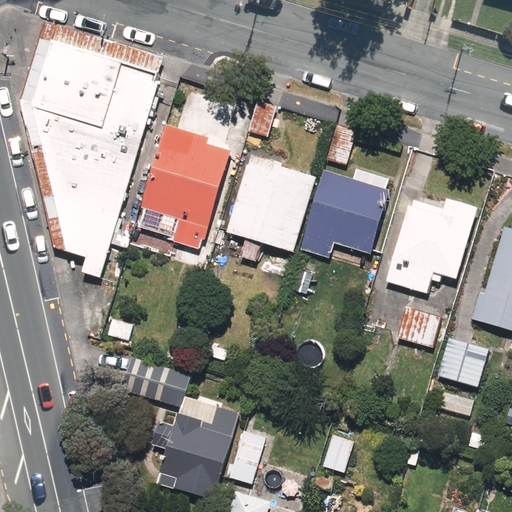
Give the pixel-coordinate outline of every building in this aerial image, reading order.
[(0,113),(36,268),(76,284),(142,64),(21,28),(0,100),(0,113)] [(265,137),(277,105),(256,97),(244,130),(265,137)] [(163,240),(198,250),(230,141),(161,121),(137,206),(170,216),(163,240)] [(222,234),(240,239),(235,256),(261,264),(266,247),(291,255),(291,252),(315,175),(246,154),(222,234)] [(291,252),(322,262),(327,247),(363,258),(385,186),(318,166),(315,175),(291,252)] [(438,191),(434,204),(409,196),(380,280),(428,296),(436,273),(457,280),(477,221),(482,206),(438,191)] [(511,227),(504,225),(467,314),(511,332),(511,227)] [(444,314),(400,303),(390,338),(435,350),(444,314)] [(134,319),(112,317),(110,339),(131,341),(134,319)] [(492,346),(452,331),(437,372),(477,387),(492,346)] [(197,375),(132,351),(118,388),(183,413),(197,375)] [(234,431),(174,415),(156,487),(216,503),(234,431)] [(270,437),(245,428),(226,476),(251,485),(270,437)] [(359,439),(330,429),(316,467),(346,478),(359,439)] [(266,511),(270,501),(232,489),(225,511),(266,511)] [(509,511),(511,507),(485,499),(480,511),(509,511)] [(473,511),(474,511),(444,502),(441,511),(473,511)]
